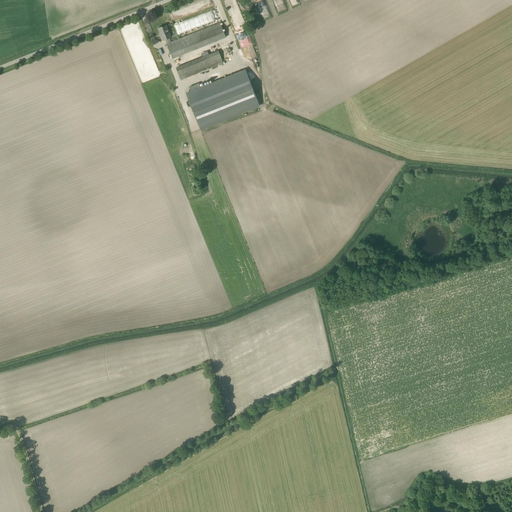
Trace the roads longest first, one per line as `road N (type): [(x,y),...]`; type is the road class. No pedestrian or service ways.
road 1 (track): [(332,373),(82,511)]
road 2 (unclassified): [(0,62),(157,0)]
